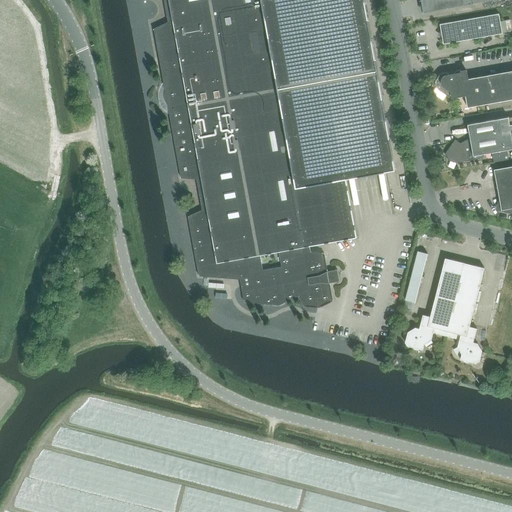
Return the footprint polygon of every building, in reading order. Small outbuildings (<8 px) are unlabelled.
[(163,0),(168,23),(167,23),(154,29),(181,178),(197,180),(202,210),(188,216),(199,276),(230,279),(240,280),(241,286),(244,303),(272,305),(273,305),(273,304),(279,305),(284,302),(284,303),(299,296),(304,307),(313,307),(319,308),(333,301),(329,283),(334,282),(332,271),(327,272),(324,254),(310,252),(309,246),(356,238),(346,179),(355,177),(395,170),(377,71),(363,0),(163,0)] [(420,0),(423,13),(473,4),(474,4),(479,3),(492,0),(420,0)] [(443,44),(502,34),(499,14),(440,25),(443,44)] [(463,80),(466,80),(465,76),(462,76),(461,70),(456,71),(453,75),(454,77),(451,78),(450,76),(446,73),(440,74),(435,82),(436,89),(450,98),(465,96),(463,80)] [(463,80),(465,96),(467,108),(511,99),(511,71),(466,80),(463,80)] [(511,124),(509,125),(508,117),(500,119),(467,125),(471,143),(469,143),(468,145),(464,146),(455,140),(445,155),(447,156),(448,161),(456,159),(457,163),(481,159),(481,155),(511,149),(511,124)] [(511,213),(511,166),(494,170),(500,203),(498,210),(511,213)] [(446,336),(465,263),(445,258),(430,317),(423,315),(419,329),(415,328),(408,332),(405,342),(407,346),(423,350),(424,345),(431,340),(433,333),(446,336)] [(465,263),(446,336),(459,340),(457,347),(462,354),(460,360),(476,363),(479,361),(482,351),(477,343),(473,342),(477,329),(469,327),(484,268),(465,263)]
